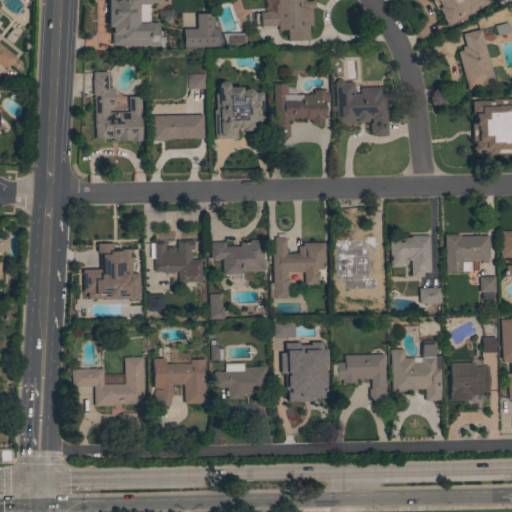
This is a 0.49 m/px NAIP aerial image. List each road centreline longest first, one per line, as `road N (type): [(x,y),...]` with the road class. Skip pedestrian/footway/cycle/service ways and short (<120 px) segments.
road 1 (residential): [(511,446),(38,451)]
road 2 (residential): [(511,186),(48,193)]
road 3 (primary): [(50,504),(499,491)]
road 4 (residential): [(368,0),(407,69),(422,187)]
road 5 (primary): [(348,473),(188,478)]
road 6 (primary): [(188,478),(37,481)]
road 7 (primary): [(480,471),(348,473)]
road 8 (tertiary): [(43,321),(48,193)]
